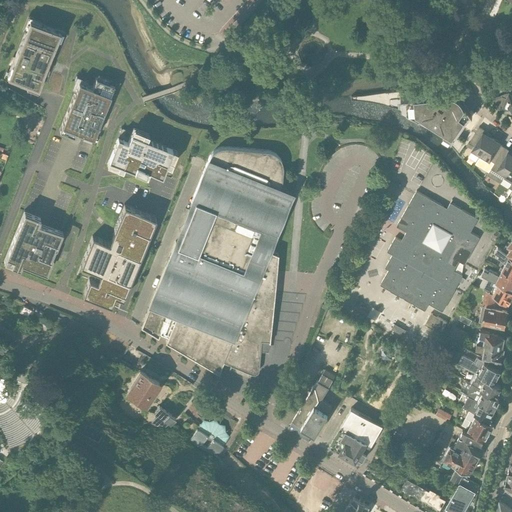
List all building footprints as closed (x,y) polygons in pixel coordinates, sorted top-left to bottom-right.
[(30,19),(7,75),(23,81),(38,87),(47,66),(61,31),(30,19)] [(114,82),(105,78),(97,74),(93,83),(79,77),(69,101),(58,127),(74,134),(76,128),(84,131),(81,139),(96,145),(97,146),(103,128),(97,126),(98,123),(100,120),(100,119),(107,101),(114,82)] [(472,113),(464,101),(462,100),(460,98),(459,96),(456,94),(454,93),(448,92),(401,97),(401,100),(402,109),(407,111),(428,121),(447,138),(450,141),(451,142),(472,113)] [(511,94),(509,93),(506,98),(502,96),(495,99),(494,99),(497,103),(502,106),(501,109),(503,109),(502,111),(508,116),(510,112),(511,113),(511,94)] [(131,131),(120,126),(106,164),(123,171),(125,165),(129,167),(132,168),(136,170),(135,173),(148,179),(150,174),(152,170),(162,174),(166,164),(171,166),(177,147),(173,145),(173,144),(148,134),(150,130),(134,123),(131,131)] [(480,157),(492,138),(488,135),(489,134),(486,133),(487,131),(479,126),(470,142),(475,145),(473,149),(472,152),(479,156),(478,156),(480,157)] [(490,159),(495,163),(504,147),(499,144),(500,143),(492,138),(480,157),(481,158),(488,162),(490,159)] [(282,182),(283,170),(283,167),(284,164),(283,161),(282,158),(280,155),(278,153),(275,151),(272,149),(270,148),(267,148),(226,144),(222,144),(218,146),(216,147),(213,150),(210,153),(208,153),(207,156),(205,161),(190,199),(173,240),(148,304),(150,305),(141,327),(158,338),(159,335),(167,338),(165,342),(219,374),(223,362),(230,364),(229,368),(246,375),(248,375),(250,374),(252,373),(253,373),(254,373),(255,373),(256,372),(257,371),(258,371),(258,370),(259,369),(259,367),(259,365),(261,349),(265,350),(269,350),(270,342),(276,277),(276,270),(279,251),(271,248),(295,188),(282,182)] [(511,151),(504,147),(495,163),(487,175),(500,183),(504,177),(504,178),(511,164),(511,153),(511,151)] [(470,231),(477,218),(450,203),(447,208),(430,198),(416,191),(397,226),(403,229),(407,231),(405,235),(402,241),(395,237),(388,251),(393,254),(385,267),(389,269),(380,284),(404,298),(412,302),(426,310),(430,303),(442,311),(455,289),(462,275),(454,270),(459,260),(465,263),(471,250),(479,237),(470,231)] [(82,293),(118,308),(156,216),(124,203),(120,214),(114,228),(113,230),(112,233),(109,240),(92,233),(76,274),(88,279),(82,293)] [(40,214),(35,211),(24,207),(4,261),(20,268),(22,262),(46,272),(53,256),(53,255),(55,255),(55,254),(57,250),(56,249),(56,248),(62,231),(63,229),(59,227),(48,223),(38,219),(40,214)] [(496,241),(501,231),(496,229),(490,238),(496,241)] [(506,245),(503,249),(511,256),(511,239),(507,245),(506,245)] [(511,256),(503,249),(502,250),(498,246),(495,251),(499,254),(498,256),(502,259),(499,265),(501,266),(500,268),(502,270),(502,269),(511,273),(511,256)] [(490,277),(511,289),(511,287),(511,273),(502,269),(502,270),(499,275),(491,269),(489,272),(485,269),(483,273),(490,277)] [(511,288),(511,289),(490,277),(486,284),(483,289),(486,290),(497,296),(508,302),(511,297),(511,296),(511,288)] [(507,311),(498,309),(494,308),(497,296),(486,290),(482,306),(483,306),(479,321),(494,325),(504,327),(505,323),(507,322),(508,317),(507,315),(507,311)] [(327,310),(330,304),(332,299),(328,297),(323,307),(327,310)] [(24,306),(20,313),(28,318),(30,314),(32,316),(34,312),(24,306)] [(450,324),(455,326),(459,319),(458,318),(461,313),(457,311),(450,324)] [(441,333),(447,322),(431,313),(425,324),(441,333)] [(484,338),(483,343),(504,347),(505,343),(504,339),(504,337),(498,336),(498,335),(489,333),(490,331),(481,329),(480,337),(484,338)] [(504,347),(483,343),(483,344),(477,343),(476,349),(482,351),(482,355),(483,355),(482,357),(491,359),(490,360),(494,360),(493,364),(501,369),(502,367),(501,367),(502,361),(501,361),(501,360),(503,359),(504,356),(503,354),(504,347)] [(500,371),(479,359),(476,357),(476,358),(474,361),(463,354),(458,363),(477,373),(477,372),(501,386),(496,383),(499,379),(496,377),(500,371)] [(423,371),(439,379),(444,368),(429,360),(423,371)] [(159,383),(140,371),(127,391),(147,403),(159,383)] [(500,389),(501,386),(477,372),(477,373),(471,383),(471,384),(498,399),(499,398),(498,397),(501,392),(500,390),(500,389)] [(323,373),(322,373),(318,380),(329,386),(333,379),(332,379),(323,373)] [(6,378),(0,378),(0,397),(8,396),(6,378)] [(292,421),(314,435),(315,435),(328,414),(328,413),(332,406),(321,400),(330,386),(329,386),(318,380),(292,421)] [(497,408),(499,404),(498,402),(497,401),(498,399),(471,384),(468,389),(470,389),(467,394),(478,400),(477,401),(477,402),(480,403),(480,402),(494,411),(494,410),(493,410),(494,408),(495,409),(497,408)] [(495,412),(494,411),(480,402),(480,403),(477,402),(477,401),(469,396),(466,401),(463,407),(469,411),(492,423),(495,418),(492,416),(495,412)] [(194,403),(187,410),(192,416),(200,410),(194,403)] [(449,421),(452,415),(433,404),(429,411),(449,421)] [(165,429),(169,424),(171,425),(176,418),(159,405),(154,413),(157,415),(151,423),(155,427),(161,427),(165,429)] [(340,426),(330,444),(331,448),(355,462),(358,457),(363,460),(383,425),(351,408),(351,409),(341,426),(340,426)] [(492,424),(492,423),(469,411),(462,424),(485,436),(489,429),(491,429),(493,425),(492,424)] [(200,424),(195,433),(189,442),(215,458),(223,445),(226,440),(224,439),(227,435),(224,431),(223,426),(218,424),(214,420),(209,422),(204,421),(202,425),(200,424)] [(446,449),(474,465),(477,459),(480,459),(483,453),(478,450),(483,440),(463,429),(460,435),(456,440),(452,438),(446,449)] [(467,478),(474,465),(446,449),(440,460),(442,461),(440,466),(453,473),(451,476),(458,480),(461,475),(467,478)] [(511,474),(508,473),(507,478),(504,479),(503,483),(505,485),(511,487),(511,474)] [(442,509),(448,498),(409,477),(403,489),(442,509)] [(473,492),(459,485),(447,506),(448,507),(448,506),(457,511),(462,511),(474,492),(473,492)] [(366,511),(367,511),(368,511),(369,511),(368,510),(368,509),(367,509),(369,507),(370,506),(369,506),(369,505),(368,505),(364,503),(365,502),(360,499),(359,499),(360,499),(359,500),(355,498),(355,497),(354,496),(354,497),(353,497),(353,498),(352,500),(351,499),(351,500),(350,500),(350,501),(347,507),(346,506),(346,507),(343,511),(366,511)] [(497,511),(511,511),(511,510),(507,506),(499,500),(496,511),(497,511)]
